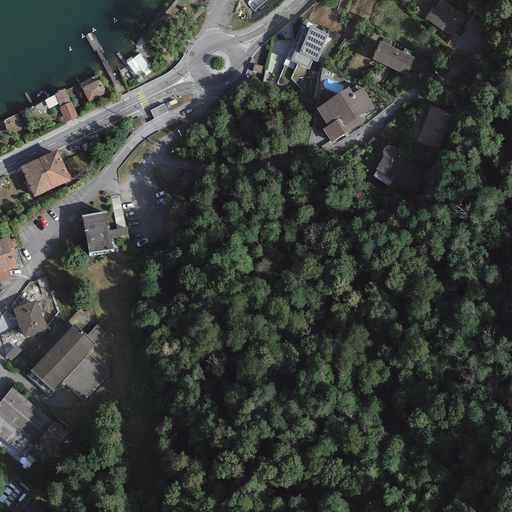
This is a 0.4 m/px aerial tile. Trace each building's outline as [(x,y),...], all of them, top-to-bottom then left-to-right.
[(468,18),(441,0),(440,0),(434,9),(432,8),(425,18),(454,38),(468,18)] [(329,35),(309,26),(306,36),(302,34),(290,60),(308,69),(312,59),(317,62),(329,35)] [(415,59),(379,41),(372,59),(406,76),(415,59)] [(151,71),(139,54),(127,62),(137,76),(143,72),(145,76),(151,71)] [(97,81),(82,88),(88,102),(106,94),(100,82),(99,81),(97,81)] [(349,87),(316,108),(328,126),(322,129),(331,143),(374,117),(370,110),(374,108),(362,88),(352,93),(349,87)] [(60,107),(70,102),(65,89),(54,94),(55,95),(58,104),(60,107)] [(48,109),(58,104),(55,95),(44,100),(48,109)] [(77,117),(71,102),(70,102),(60,107),(59,107),(65,122),(77,117)] [(154,119),(167,112),(163,104),(150,111),(154,119)] [(452,115),(430,107),(417,141),(439,149),(452,115)] [(410,191),(423,170),(397,156),(398,152),(397,149),(395,146),(391,145),(387,146),(383,149),(382,153),(383,157),(376,169),(410,191)] [(52,189),(70,180),(57,150),(39,158),(52,189)] [(33,197),(52,189),(39,158),(20,167),(33,197)] [(106,211),(82,215),(88,253),(113,248),(111,238),(110,235),(109,230),(106,211)] [(128,235),(126,227),(109,230),(110,235),(111,238),(128,235)] [(0,282),(12,278),(9,270),(17,267),(15,260),(17,259),(13,249),(18,247),(14,238),(10,240),(8,237),(0,239),(0,282)] [(51,291),(45,276),(37,280),(42,294),(51,291)] [(47,329),(35,300),(13,310),(25,338),(47,329)] [(104,332),(96,324),(86,336),(73,324),(30,370),(31,371),(27,376),(49,396),(52,391),(56,395),(65,385),(83,401),(109,374),(97,363),(107,355),(102,335),(104,332)] [(10,361),(21,351),(16,345),(5,356),(10,361)] [(53,421),(11,388),(0,401),(0,436),(39,468),(68,432),(54,420),(53,421)] [(47,511),(31,498),(19,511),(47,511)]
